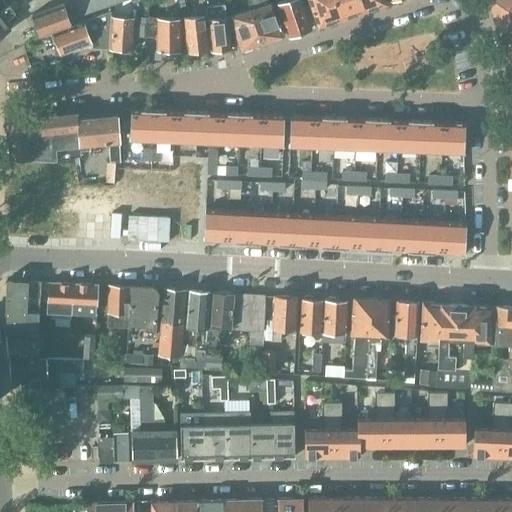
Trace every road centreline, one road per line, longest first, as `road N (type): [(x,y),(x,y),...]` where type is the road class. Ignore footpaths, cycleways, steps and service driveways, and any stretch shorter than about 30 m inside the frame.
road 1 (residential): [(511,477),(1,481)]
road 2 (residential): [(483,280),(0,258)]
road 3 (residential): [(482,100),(201,84)]
road 4 (residential): [(201,84),(442,0)]
road 5 (residential): [(0,102),(201,84)]
road 6 (residential): [(482,100),(483,280)]
